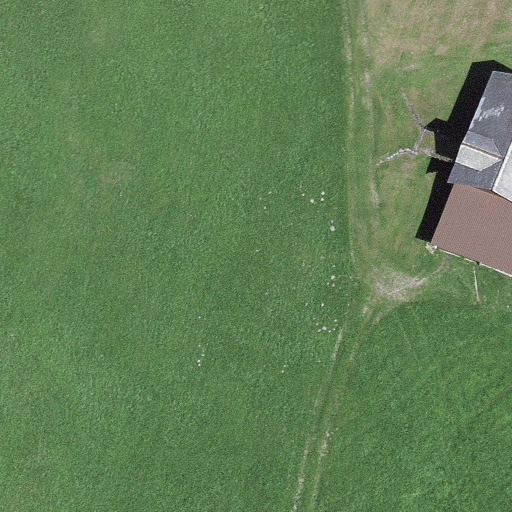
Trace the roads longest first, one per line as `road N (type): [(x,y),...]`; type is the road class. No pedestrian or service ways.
road 1 (track): [(359,94),(365,306),(304,511)]
road 2 (track): [(511,49),(421,61),(359,94),(351,0)]
